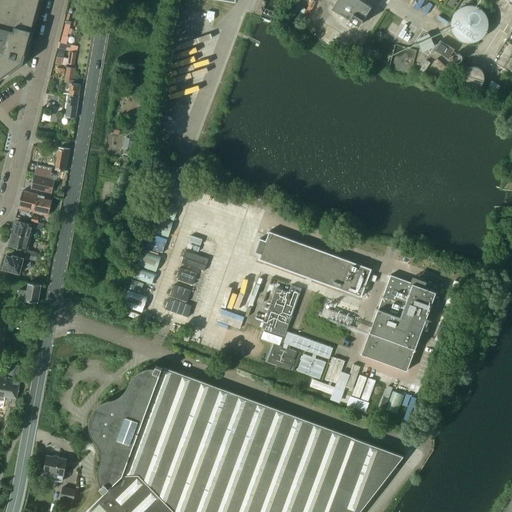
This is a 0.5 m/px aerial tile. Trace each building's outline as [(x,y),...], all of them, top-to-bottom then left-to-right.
[(0,0),(0,78),(15,68),(14,66),(21,61),(22,62),(23,62),(39,0),(0,0)] [(304,0),(302,7),(312,11),(315,0),(304,0)] [(372,6),(361,0),(336,0),(331,9),(359,26),(372,6)] [(483,26),(484,23),(483,20),(483,17),(481,13),(479,11),(477,9),(473,8),(471,7),(468,6),(464,7),(460,8),(457,9),(455,11),(453,13),(452,16),(451,19),(450,22),(451,26),(452,29),(453,33),(455,35),(458,37),(460,38),(463,39),(466,40),(470,39),(473,38),(476,37),(479,35),(481,33),(483,29),(483,26)] [(414,28),(405,23),(403,28),(393,22),(389,29),(407,40),(414,28)] [(418,38),(424,51),(436,46),(431,33),(418,38)] [(448,59),(455,49),(440,40),(434,49),(448,59)] [(77,53),(74,52),(70,52),(68,64),(73,65),(75,65),(77,53)] [(511,56),(511,57),(509,57),(507,58),(505,59),(503,62),(502,66),(503,69),(504,71),(505,72),(507,74),(511,75),(511,74),(511,56)] [(68,79),(67,88),(69,89),(69,94),(80,96),(81,84),(74,83),(75,80),(73,80),(75,68),(68,67),(66,79),(68,79)] [(483,80),(481,67),(468,69),(470,82),(483,80)] [(76,117),(80,96),(69,94),(66,116),(76,117)] [(53,114),(52,121),(61,123),(62,115),(53,114)] [(48,137),(37,134),(35,140),(47,143),(48,137)] [(123,147),(134,148),(135,139),(125,137),(123,147)] [(66,170),(70,148),(59,146),(56,169),(66,170)] [(35,175),(32,187),(52,192),(55,180),(54,180),(56,175),(37,170),(35,175)] [(34,211),(38,194),(29,192),(23,190),(19,207),(34,211)] [(53,198),(38,194),(34,211),(48,215),(53,198)] [(178,208),(159,201),(155,212),(174,219),(178,208)] [(174,220),(155,214),(149,229),(168,236),(174,220)] [(30,237),(33,224),(25,222),(24,223),(17,221),(14,233),(30,237)] [(261,253),(259,258),(361,295),(371,268),(269,231),(266,238),(260,236),(255,251),(261,253)] [(26,250),(30,237),(14,233),(10,245),(19,247),(19,248),(26,250)] [(163,250),(166,241),(150,235),(147,245),(163,250)] [(203,238),(191,235),(190,240),(201,244),(203,238)] [(143,249),(137,264),(156,270),(162,255),(143,249)] [(209,258),(186,250),(182,262),(205,270),(209,258)] [(24,258),(16,256),(14,255),(13,257),(7,255),(6,261),(5,261),(3,267),(4,267),(4,268),(6,269),(20,273),(24,258)] [(137,266),(133,276),(152,283),(156,272),(137,266)] [(197,273),(180,267),(176,278),(193,284),(197,273)] [(414,278),(412,283),(392,275),(362,355),(407,372),(437,293),(425,288),(427,283),(414,278)] [(131,288),(142,292),(145,283),(134,279),(131,288)] [(42,284),(28,281),(27,290),(20,289),(18,298),(39,302),(42,284)] [(191,290),(174,284),(170,295),(187,301),(191,290)] [(277,286),(262,328),(285,336),(302,288),(291,284),(289,290),(277,286)] [(128,290),(123,305),(142,312),(147,296),(128,290)] [(187,306),(169,300),(167,305),(186,312),(187,306)] [(262,338),(279,344),(282,336),(264,330),(262,338)] [(288,331),(284,342),(329,358),(333,347),(288,331)] [(274,343),(268,362),(291,370),(297,352),(274,343)] [(313,357),(304,353),(298,370),(320,379),(326,362),(316,358),(313,357)] [(345,361),(338,358),(330,380),(337,383),(345,361)] [(361,366),(354,364),(346,386),(353,389),(361,366)] [(358,511),(403,456),(162,367),(156,365),(154,369),(151,370),(148,370),(146,371),(144,371),(144,372),(142,373),(140,374),(138,375),(138,376),(136,377),(135,379),(134,381),(133,382),(133,383),(131,387),(131,388),(129,390),(128,392),(127,393),(125,395),(124,396),(123,396),(121,398),(119,399),(117,400),(114,401),(108,402),(103,404),(103,405),(104,406),(106,408),(107,409),(107,410),(108,412),(108,413),(108,414),(109,416),(109,417),(106,424),(105,426),(104,427),(103,428),(102,428),(100,429),(98,430),(97,430),(95,430),(94,430),(93,431),(95,435),(99,440),(100,441),(101,442),(101,443),(102,445),(103,448),(103,450),(104,451),(104,452),(104,454),(104,457),(104,459),(104,460),(103,462),(102,467),(101,468),(101,470),(101,472),(101,474),(101,475),(101,476),(101,478),(102,480),(102,481),(103,482),(104,483),(100,486),(105,491),(106,492),(85,511),(358,511)] [(18,370),(10,368),(8,375),(17,377),(18,370)] [(20,379),(19,379),(9,377),(0,375),(0,399),(5,400),(6,396),(16,399),(18,399),(22,379),(20,379)] [(359,379),(357,384),(369,388),(371,383),(359,379)] [(63,481),(66,466),(67,458),(47,454),(43,477),(63,481)] [(73,502),(75,492),(76,489),(63,487),(61,500),(73,502)]
